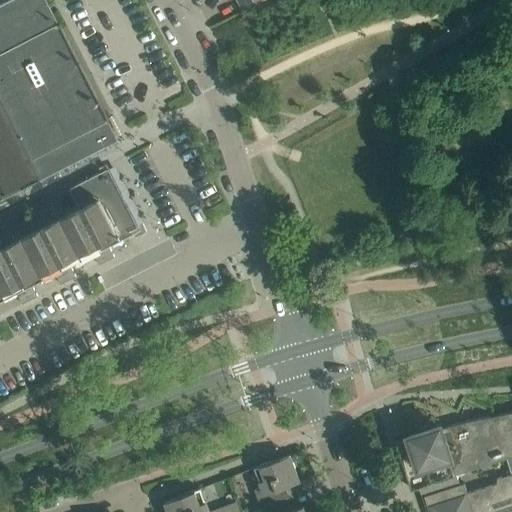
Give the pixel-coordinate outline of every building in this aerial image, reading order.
[(118,139),(108,119),(53,12),(50,7),(46,0),(8,0),(3,3),(0,4),(0,199),(3,198),(1,194),(39,175),(41,178),(118,139)] [(38,295),(32,285),(55,273),(61,283),(76,276),(71,265),(94,253),(99,264),(115,256),(109,245),(134,233),(136,237),(147,231),(143,223),(138,226),(115,179),(109,166),(100,170),(100,171),(69,187),(79,207),(0,246),(0,301),(17,292),(22,303),(38,295)] [(511,411),(493,415),(506,457),(511,455),(511,411)] [(449,425),(441,428),(440,425),(409,435),(410,438),(397,442),(411,488),(506,457),(493,415),(474,419),(465,421),(449,425)] [(290,454),(254,467),(261,486),(254,489),(261,508),(289,497),(285,485),(300,480),(290,454)] [(428,507),(426,507),(427,511),(463,511),(511,496),(511,474),(497,478),(498,483),(468,492),(464,482),(460,484),(457,473),(438,479),(442,490),(424,495),(428,507)] [(165,501),(168,511),(209,511),(200,488),(165,501)] [(511,511),(511,496),(463,511),(511,511)] [(294,508),(289,497),(261,508),(262,511),(305,511),(303,505),(294,508)]
